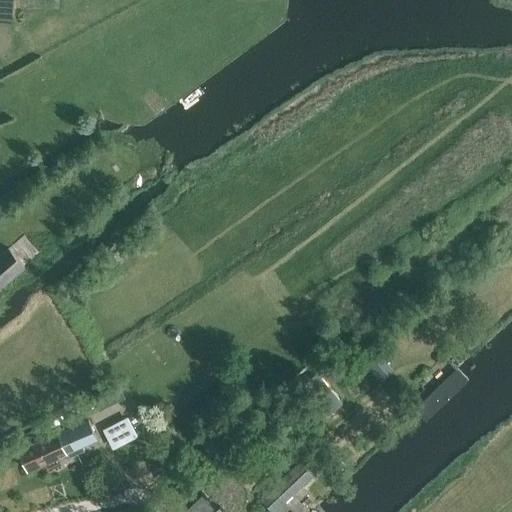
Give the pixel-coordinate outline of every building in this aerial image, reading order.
[(0,287),(25,266),(9,248),(0,255),(0,287)] [(377,378),(389,368),(375,350),(362,360),(377,378)] [(333,421),(347,409),(313,370),(300,382),(333,421)] [(121,384),(95,398),(101,408),(126,395),(121,384)] [(126,417),(101,430),(111,450),(136,437),(126,417)] [(30,470),(60,456),(68,453),(70,458),(85,451),(83,445),(98,439),(89,419),(57,432),(20,448),(30,470)] [(273,510),(319,466),(307,453),(261,496),(273,510)]
